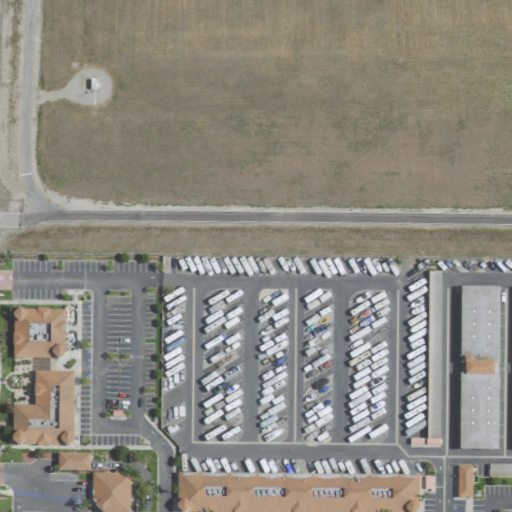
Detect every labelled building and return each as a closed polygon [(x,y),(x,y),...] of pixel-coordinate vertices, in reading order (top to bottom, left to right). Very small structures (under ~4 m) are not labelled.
[(440,272),(427,272),(426,444),(439,444),(440,272)] [(499,288),(460,288),(460,375),(459,375),(458,451),(498,451),(498,375),(493,375),(493,365),(498,365),(499,288)] [(15,307),(70,307),(70,358),(16,358),(15,307)] [(37,369),(77,369),(77,444),(15,444),(15,403),(37,403),(37,369)] [(60,451),(92,451),(92,463),(92,469),(60,469),(60,451)] [(511,465),(489,465),(489,477),(511,477),(511,465)] [(456,498),(471,499),(471,467),(457,466),(456,498)] [(93,473),(133,473),(133,511),(105,511),(93,500),(93,473)] [(174,474),(424,474),(424,511),(174,511),(174,474)]
